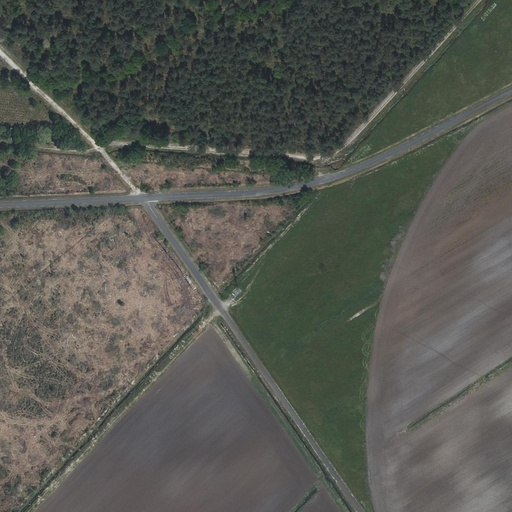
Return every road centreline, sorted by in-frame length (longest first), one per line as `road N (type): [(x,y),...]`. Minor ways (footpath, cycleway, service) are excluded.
road 1 (track): [(478,0),(327,155),(99,148)]
road 2 (tertiary): [(143,198),(318,181),(511,90)]
road 3 (tertiary): [(364,511),(143,198)]
road 4 (tertiary): [(0,204),(143,198)]
road 5 (track): [(99,148),(0,52)]
